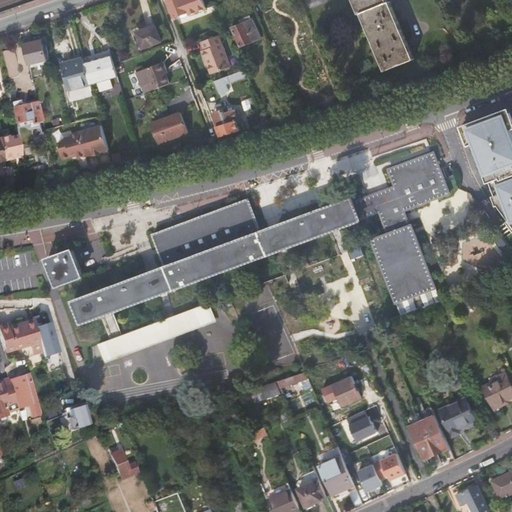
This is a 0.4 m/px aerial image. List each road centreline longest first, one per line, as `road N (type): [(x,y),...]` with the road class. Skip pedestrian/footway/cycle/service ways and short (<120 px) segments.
road 1 (residential): [(504,85),(317,152),(0,229)]
road 2 (unknown): [(360,336),(431,481)]
road 3 (residential): [(366,511),(511,442)]
